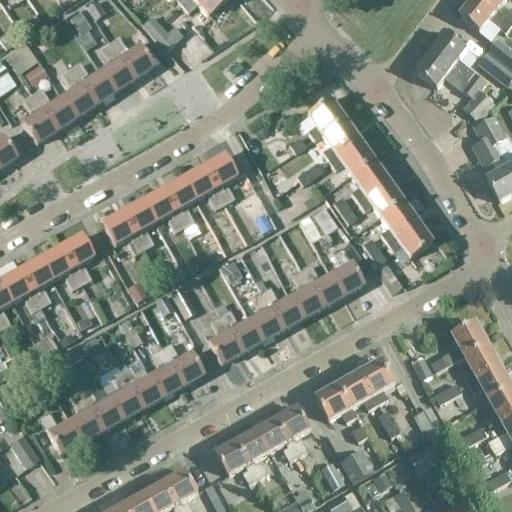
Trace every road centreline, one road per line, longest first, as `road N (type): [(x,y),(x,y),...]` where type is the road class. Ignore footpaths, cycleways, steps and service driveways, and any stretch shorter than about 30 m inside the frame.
road 1 (residential): [(42,511),(490,269)]
road 2 (residential): [(0,245),(228,116),(318,40)]
road 3 (residential): [(0,201),(295,10)]
road 4 (residential): [(477,248),(371,95)]
